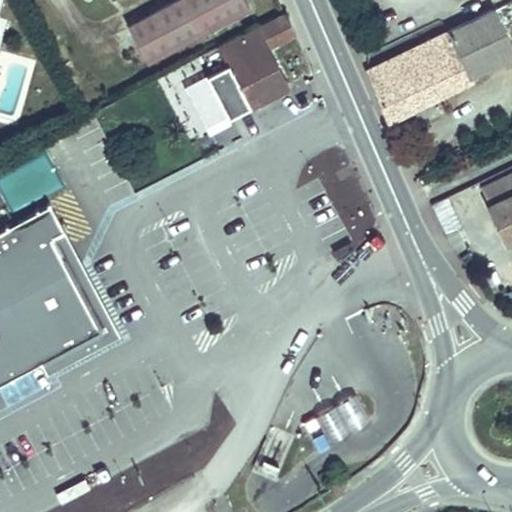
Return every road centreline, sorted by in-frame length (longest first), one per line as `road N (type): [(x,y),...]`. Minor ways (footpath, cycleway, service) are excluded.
road 1 (tertiary): [(308,0),(424,261)]
road 2 (tertiary): [(511,348),(482,330),(424,261)]
road 3 (tertiary): [(424,261),(451,380)]
road 4 (secondary): [(439,424),(356,511)]
